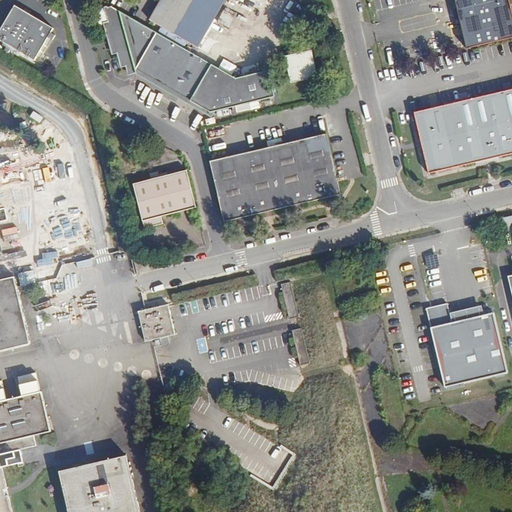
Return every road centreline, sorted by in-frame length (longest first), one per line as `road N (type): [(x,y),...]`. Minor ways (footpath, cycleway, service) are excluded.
road 1 (unclassified): [(74,0),(101,86),(198,161),(224,262)]
road 2 (unclassified): [(399,222),(345,0)]
road 3 (unclassified): [(224,262),(399,222)]
